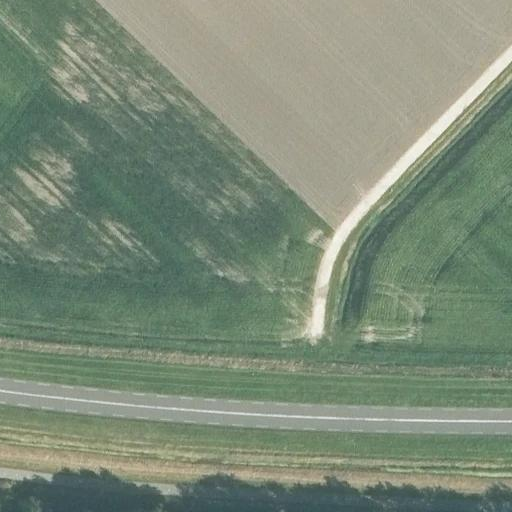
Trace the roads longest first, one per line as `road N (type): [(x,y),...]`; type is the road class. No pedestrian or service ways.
road 1 (secondary): [(511,421),(313,417),(0,391)]
road 2 (track): [(316,339),(328,249),(511,52)]
